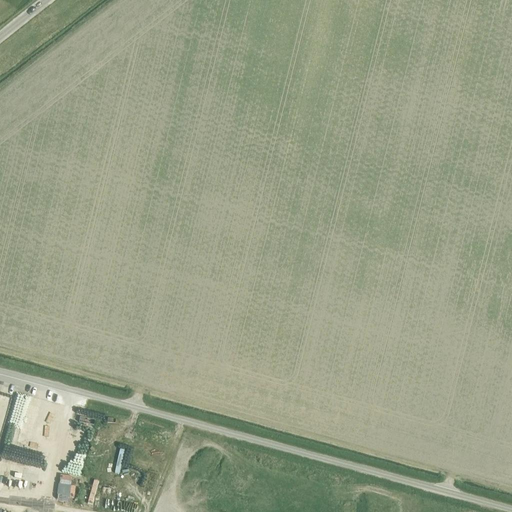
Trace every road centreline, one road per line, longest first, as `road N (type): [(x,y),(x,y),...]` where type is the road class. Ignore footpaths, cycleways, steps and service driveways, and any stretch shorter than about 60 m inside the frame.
road 1 (unclassified): [(511,510),(0,371)]
road 2 (unknown): [(64,389),(46,507),(0,499)]
